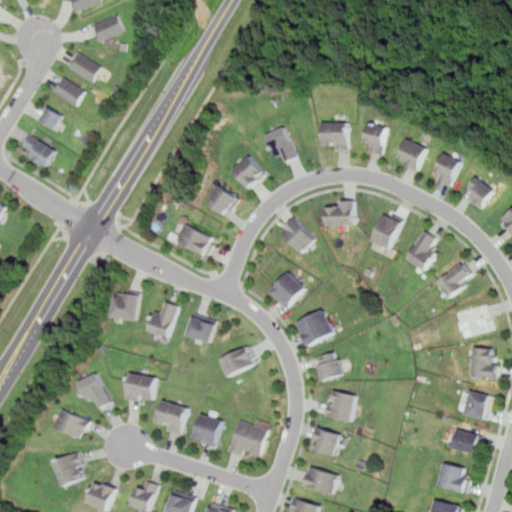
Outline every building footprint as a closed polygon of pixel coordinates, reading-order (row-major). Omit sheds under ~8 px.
[(107,1),(106,0),(75,0),(80,11),(107,1)] [(103,41),(130,31),(123,13),(96,23),(103,41)] [(106,65),(80,50),(70,66),(97,81),(106,65)] [(78,105),(88,89),(65,75),(55,91),(78,105)] [(41,119),(57,128),(66,114),(51,104),(41,119)] [(328,148),(354,148),(354,120),(328,120),(328,148)] [(394,126),(375,120),(368,148),(386,154),(394,126)] [(281,159),(288,157),(290,161),(302,156),(289,125),(270,133),(281,159)] [(60,149),(32,132),(25,144),(33,149),(30,155),(48,167),(60,149)] [(433,145),(412,137),(402,161),(423,169),(433,145)] [(454,186),(468,160),(449,150),(436,176),(454,186)] [(269,172),(252,153),(235,168),(252,187),(269,172)] [(472,186),(479,192),(474,197),(485,208),(501,191),(482,174),(472,186)] [(243,197),(223,183),(209,202),(230,217),(243,197)] [(0,222),(1,223),(11,206),(0,199),(0,222)] [(361,200),(331,200),(331,225),(361,225),(361,200)] [(377,241),(395,249),(408,219),(389,211),(377,241)] [(286,229),(306,252),(320,239),(300,216),(286,229)] [(209,255),(218,237),(189,223),(180,241),(209,255)] [(444,252),(435,242),(440,238),(434,232),(411,251),(425,268),(444,252)] [(453,296),(480,279),(469,261),(441,279),(453,296)] [(272,289),(290,307),(311,286),(293,268),(272,289)] [(144,293),(119,290),(115,315),(140,319),(144,293)] [(167,310),(159,307),(151,329),(172,336),(183,305),(170,301),(167,310)] [(464,337),(497,331),(491,302),(459,308),(464,337)] [(340,332),(327,307),(300,320),(312,345),(340,332)] [(221,320),(197,310),(188,333),(211,343),(221,320)] [(230,375),(262,363),(254,343),(222,356),(230,375)] [(500,378),(500,346),(477,346),(477,378),(500,378)] [(348,373),(341,350),(318,356),(325,380),(348,373)] [(101,397),(105,406),(116,400),(101,371),(82,380),(93,402),(101,397)] [(129,398),(156,402),(160,374),(133,371),(129,398)] [(362,393),(334,387),(329,415),(356,420),(362,393)] [(469,415),(493,418),(497,392),(473,389),(469,415)] [(185,431),(192,406),(166,398),(159,424),(185,431)] [(95,418),(66,406),(58,426),(87,438),(95,418)] [(196,438),(218,445),(227,418),(205,411),(196,438)] [(263,458),(271,425),(241,418),(233,450),(263,458)] [(347,433),(323,425),(315,447),(339,455),(347,433)] [(488,434),(463,426),(456,445),(481,454),(488,434)] [(68,486),(94,476),(83,449),(58,459),(68,486)] [(443,484),(470,492),(475,475),(467,473),(469,465),(450,460),(443,484)] [(308,484),(338,493),(344,473),(315,464),(308,484)] [(137,504),(156,510),(165,482),(147,476),(137,504)] [(92,501),(114,510),(123,487),(101,478),(92,501)] [(171,511),(197,511),(202,496),(178,489),(171,511)] [(320,511),(323,502),(298,496),(294,511),(320,511)] [(436,511),(465,511),(467,503),(439,497),(436,511)] [(237,511),(239,506),(215,500),(212,511),(237,511)]
